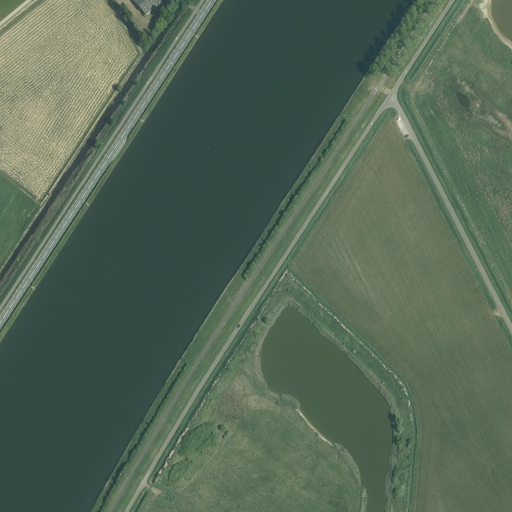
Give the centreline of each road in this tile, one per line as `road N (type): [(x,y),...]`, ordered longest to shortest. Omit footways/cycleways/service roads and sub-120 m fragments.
road 1 (unclassified): [(127,511),(391,95)]
road 2 (primary): [(0,320),(212,0)]
road 3 (unclassified): [(511,330),(391,95)]
